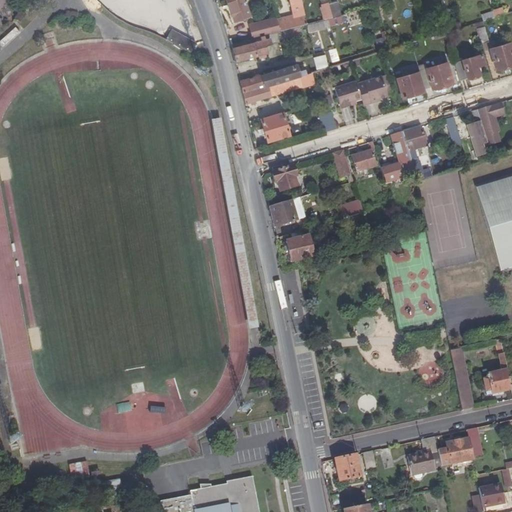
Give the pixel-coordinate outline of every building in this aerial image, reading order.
[(227,0),(233,21),(249,16),(244,0),(227,0)] [(290,0),(295,16),(277,21),(280,32),(293,28),(309,24),(302,0),(290,0)] [(332,6),(335,16),(342,13),(338,0),(331,2),(332,6)] [(335,16),(332,6),(326,8),(329,18),(335,16)] [(505,15),(503,7),(494,9),(496,18),(504,15),(505,15)] [(20,15),(17,19),(23,23),(29,14),(24,10),(20,15)] [(480,14),(482,21),(493,18),(491,11),(480,14)] [(277,21),(277,19),(250,27),(254,39),(270,35),(280,32),(277,21)] [(16,27),(0,40),(0,44),(2,47),(20,32),(16,27)] [(486,41),(482,27),(475,29),(480,43),(486,41)] [(293,28),(280,32),(282,39),(295,36),(293,28)] [(171,31),(166,40),(191,53),(196,44),(171,31)] [(270,35),(254,39),(234,45),(234,47),(237,61),(269,52),(267,45),(273,44),(270,35)] [(511,50),(510,43),(489,50),(495,70),(511,65),(511,50)] [(327,50),(330,62),(338,60),(335,48),(327,50)] [(483,65),(481,57),(455,66),(460,81),(479,76),(476,67),(483,65)] [(327,61),(300,69),(302,76),(313,73),(321,71),(329,68),(327,61)] [(447,63),(426,70),(432,87),(432,89),(453,83),(447,63)] [(302,76),(300,69),(299,65),(242,82),(244,94),(302,76)] [(419,67),(426,89),(432,87),(426,70),(425,65),(419,67)] [(418,72),(397,79),(403,98),(424,92),(418,72)] [(246,104),(316,83),(313,73),(302,76),(244,94),(246,104)] [(394,94),(388,74),(382,76),(388,96),(394,94)] [(364,105),(372,103),(371,100),(380,98),(388,96),(382,76),(358,83),(363,99),(364,105)] [(352,105),(351,102),(363,99),(358,83),(357,80),(336,87),(342,108),(352,105)] [(487,134),(499,130),(502,130),(498,116),(507,113),(503,101),(479,109),(487,134)] [(490,143),(487,134),(479,109),(472,111),(476,125),(470,127),(479,157),(488,154),(485,144),(490,143)] [(326,132),(339,128),(333,111),(320,114),(326,132)] [(283,112),(262,118),(269,140),(290,134),(283,112)] [(446,119),(454,146),(463,143),(454,116),(446,119)] [(221,117),(210,119),(247,324),(258,322),(221,117)] [(421,126),(403,132),(415,172),(417,180),(431,176),(430,171),(422,174),(417,158),(418,158),(415,149),(427,146),(425,140),(428,139),(426,132),(423,133),(421,126)] [(502,140),(499,130),(487,134),(490,143),(490,144),(502,140)] [(385,181),(415,172),(403,132),(392,135),(400,163),(382,169),(385,181)] [(376,166),(373,153),(377,152),(373,141),(369,142),(372,149),(352,155),(357,172),(376,166)] [(341,176),(348,175),(350,183),(353,182),(344,150),(334,153),(341,176)] [(296,164),(274,171),(277,182),(280,181),(283,191),(299,186),(296,176),(299,175),(296,164)] [(511,172),(475,184),(501,273),(511,269),(511,172)] [(274,228),(297,220),(291,201),(270,207),(272,217),(274,228)] [(359,201),(341,206),(345,218),(363,213),(359,201)] [(305,231),(294,234),(295,240),(289,242),(296,263),(318,256),(311,235),(306,236),(305,231)] [(501,391),(501,389),(511,387),(511,385),(502,339),(495,340),(502,370),(489,373),(490,376),(484,377),(487,391),(493,390),(494,392),(501,391)] [(459,348),(449,350),(462,411),(473,408),(459,348)] [(474,428),(467,430),(470,441),(470,442),(476,441),(474,428)] [(432,454),(439,453),(435,437),(422,440),(425,453),(408,457),(411,468),(412,475),(415,474),(436,469),(432,454)] [(23,450),(36,447),(34,440),(21,443),(23,450)] [(439,453),(443,469),(452,467),(474,462),(470,442),(470,441),(447,446),(448,450),(439,453)] [(183,451),(168,456),(170,463),(186,457),(183,451)] [(366,468),(376,466),(373,451),(364,453),(366,468)] [(341,481),(362,476),(357,454),(336,459),(341,481)] [(88,462),(68,466),(71,480),(90,476),(88,462)] [(109,493),(141,491),(140,478),(108,480),(109,493)] [(254,511),(248,478),(225,483),(226,487),(220,488),(220,486),(183,494),(184,498),(153,505),(154,511),(254,511)] [(508,503),(504,483),(480,488),(485,508),(508,503)]
